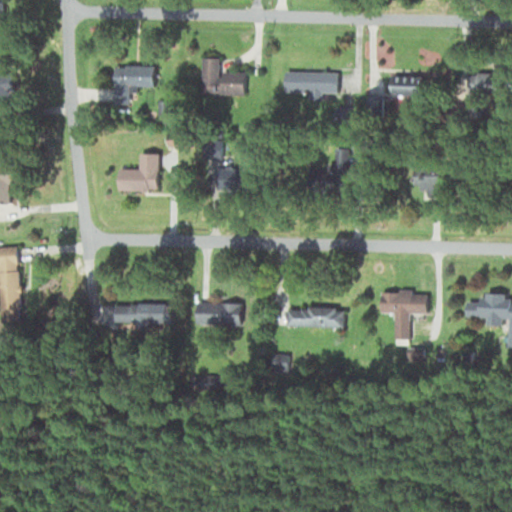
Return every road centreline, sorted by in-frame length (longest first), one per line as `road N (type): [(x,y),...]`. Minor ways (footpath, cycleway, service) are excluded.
road 1 (residential): [(511,21),(66,10)]
road 2 (residential): [(511,251),(83,240)]
road 3 (residential): [(98,321),(83,240),(63,0)]
